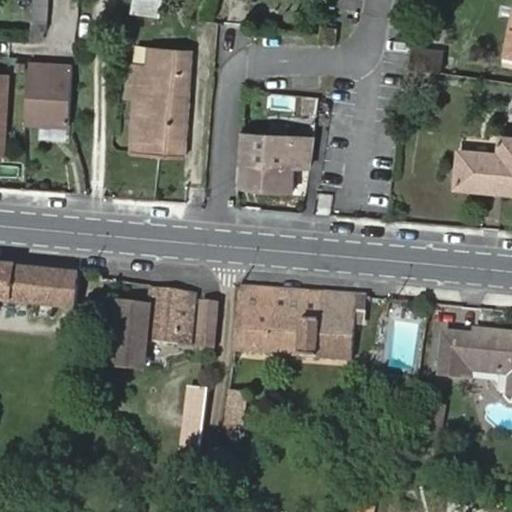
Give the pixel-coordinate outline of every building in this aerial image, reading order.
[(33,0),(33,19),(49,19),(50,6),(50,0),(33,0)] [(162,0),(134,0),(134,9),(160,14),(162,0)] [(49,19),(33,19),(31,41),(41,41),(48,27),(49,19)] [(324,26),(321,42),(336,44),(338,28),(324,26)] [(137,47),(135,65),(148,66),(150,48),(137,47)] [(415,47),(411,68),(432,71),(440,72),(444,52),(415,47)] [(136,98),(133,151),(159,153),(185,156),(193,52),(150,48),(148,66),(135,65),(131,65),(128,98),(136,98)] [(29,62),(26,123),(40,124),(40,128),(49,129),(49,124),(68,126),(73,65),(29,62)] [(411,68),(410,75),(431,78),(432,71),(411,68)] [(0,155),(4,156),(11,73),(0,72),(0,155)] [(319,97),(306,96),(304,112),(316,114),(319,97)] [(296,167),(309,168),(315,138),(244,135),(239,188),(295,194),(296,167)] [(462,150),(459,186),(511,191),(511,138),(502,137),(500,154),(462,150)] [(0,299),(77,309),(80,273),(0,265),(0,299)] [(357,297),(357,293),(244,287),(235,350),(352,360),(356,308),(365,309),(366,298),(357,297)] [(190,345),(196,302),(197,294),(153,289),(151,309),(147,340),(190,345)] [(219,320),(221,305),(202,303),(200,317),(219,320)] [(147,340),(151,309),(121,305),(113,365),(144,369),(147,340)] [(215,348),(219,320),(200,317),(197,346),(215,348)] [(511,331),(478,328),(478,333),(448,330),(444,371),(474,374),(474,367),(475,357),(481,358),(488,353),(502,353),(500,369),(511,370),(511,331)] [(475,357),(474,367),(500,369),(502,353),(488,353),(481,358),(475,357)] [(203,426),(207,387),(190,386),(186,425),(203,426)] [(232,394),(228,421),(243,423),(247,396),(232,394)] [(421,462),(435,465),(445,411),(429,409),(421,462)]
